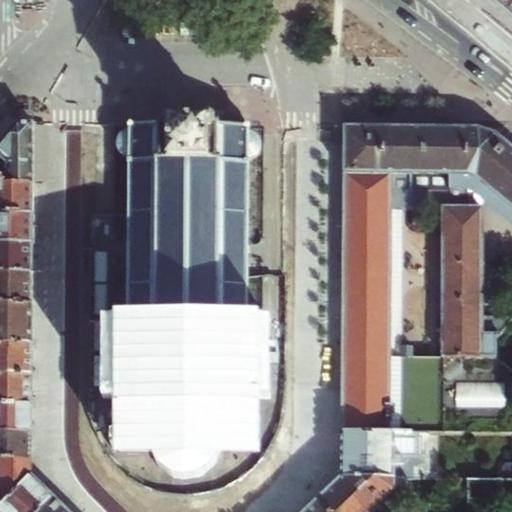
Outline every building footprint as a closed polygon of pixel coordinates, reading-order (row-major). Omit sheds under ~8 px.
[(511,0),(489,0),(490,0),(509,16),(511,18),(511,0)] [(132,130),(132,128),(128,128),(128,133),(130,133),(130,134),(125,135),(121,138),(118,142),(117,147),(118,152),(121,156),(125,159),(130,160),(132,160),(132,162),(130,162),(130,166),(131,166),(130,336),(127,336),(127,340),(113,340),(113,349),(111,349),(111,353),(113,353),(113,378),(111,378),(111,382),(112,382),(112,394),(127,394),(126,396),(129,396),(129,440),(127,440),(127,444),(132,444),(132,442),(143,442),(157,443),(157,445),(159,445),(160,450),(161,455),(163,460),(167,464),(171,468),(176,470),(180,472),(186,473),(192,472),(197,471),(201,469),(205,465),(209,461),(212,457),(213,452),(214,446),(218,446),(218,444),(228,444),(244,444),(244,445),(248,445),(248,441),(247,441),(247,397),(249,397),(249,393),(264,393),(264,384),(266,384),(266,379),(264,379),(264,354),(266,354),(266,350),(264,350),(264,341),(249,341),(249,336),(247,336),(248,166),(250,166),(250,162),(248,162),(248,160),(253,159),(258,156),(261,152),(261,147),(261,142),(258,138),(254,135),(249,134),(249,132),(250,132),(250,128),(246,128),(246,130),(221,129),(221,127),(216,127),(216,125),(214,125),(214,122),(212,122),(212,121),(209,121),(209,120),(205,120),(205,122),(203,122),(203,125),(200,125),(200,130),(179,130),(179,125),(176,125),(176,122),(174,122),(174,120),(170,120),(170,122),(166,122),(166,123),(164,123),(164,126),(162,126),(162,128),(158,128),(158,130),(132,130)] [(36,125),(27,125),(18,125),(0,146),(0,179),(8,186),(35,187),(36,125)] [(347,129),(345,250),(344,359),(414,360),(414,349),(403,349),(406,212),(446,212),(445,360),(500,361),(499,341),(511,325),(511,320),(484,319),(484,211),(469,211),(469,193),(413,191),(413,177),(402,177),(402,130),(347,129)] [(492,135),(478,130),(402,130),(402,177),(413,177),(413,191),(469,193),(511,227),(511,149),(498,138),(492,135)] [(0,217),(35,218),(35,202),(35,187),(8,186),(0,179),(0,217)] [(0,245),(34,247),(35,231),(35,218),(0,217),(0,245)] [(0,276),(34,276),(34,260),(34,247),(0,245),(0,276)] [(0,307),(34,307),(34,290),(34,276),(0,276),(0,307)] [(0,347),(33,348),(34,328),(34,307),(0,307),(0,347)] [(0,378),(33,378),(33,361),(33,348),(0,347),(0,378)] [(414,360),(344,359),(344,397),(343,435),(432,435),(511,435),(511,370),(500,361),(445,360),(414,360)] [(0,408),(33,409),(33,393),(33,378),(0,378),(0,408)] [(0,435),(32,436),(32,421),(33,409),(0,408),(0,435)] [(0,462),(32,463),(32,450),(32,436),(0,435),(0,462)] [(343,435),(343,480),(410,481),(450,481),(450,474),(432,474),(432,435),(343,435)] [(0,511),(2,511),(33,481),(31,479),(32,471),(32,463),(0,462),(0,511)] [(343,480),(333,490),(319,503),(327,511),(385,511),(396,503),(411,503),(410,481),(343,480)] [(44,511),(54,501),(45,492),(33,481),(2,511),(44,511)] [(65,511),(54,501),(44,511),(65,511)] [(327,511),(319,503),(309,511),(327,511)]
